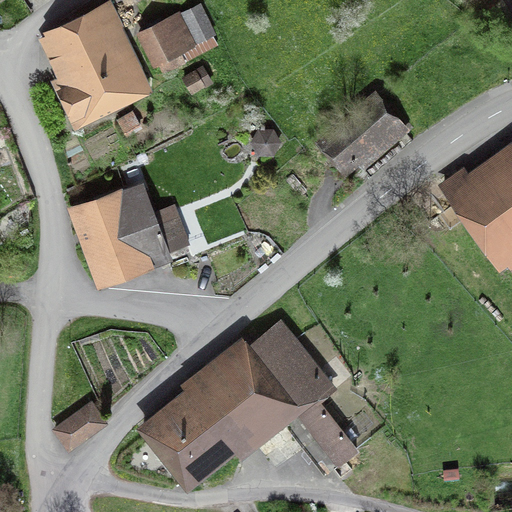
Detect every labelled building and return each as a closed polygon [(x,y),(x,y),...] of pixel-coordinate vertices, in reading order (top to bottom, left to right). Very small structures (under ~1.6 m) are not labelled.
[(112,0),(104,0),(43,29),(45,33),(38,37),(57,75),(50,78),(74,128),(155,90),(112,0)] [(179,9),(134,32),(152,66),(158,63),(163,72),(219,44),(214,34),(216,33),(200,2),(180,12),(179,9)] [(214,82),(203,63),(181,76),(192,94),(214,82)] [(409,129),(377,91),(317,142),(349,180),(409,129)] [(273,155),(281,141),(274,128),(258,128),(250,142),(258,155),(273,155)] [(511,138),(468,169),(464,164),(438,182),(500,270),(508,263),(511,268),(511,138)] [(67,205),(98,287),(173,258),(170,250),(190,242),(175,203),(155,210),(144,179),(122,187),(121,185),(67,205)] [(137,425),(186,490),(237,452),(242,458),(285,424),(325,476),(360,449),(322,399),(337,388),(282,316),(249,342),(243,334),(181,381),(186,387),(137,425)] [(109,422),(92,398),(56,424),(51,427),(68,451),(109,422)] [(461,482),(460,470),(442,471),(443,483),(461,482)]
